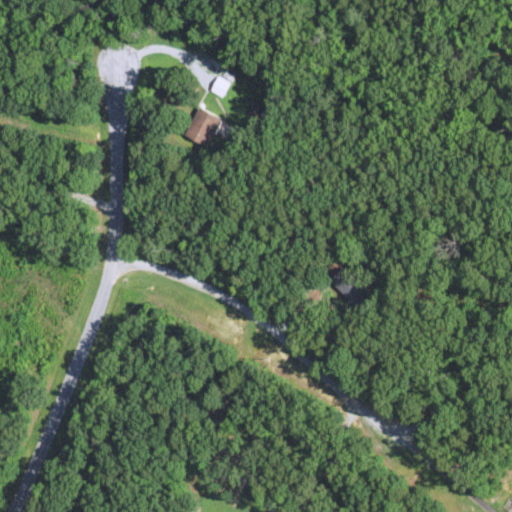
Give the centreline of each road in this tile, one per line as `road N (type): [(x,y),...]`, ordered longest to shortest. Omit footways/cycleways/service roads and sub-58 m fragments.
road 1 (residential): [(9,511),(64,402),(113,257),(106,60)]
road 2 (residential): [(498,511),(264,325),(183,279),(113,257)]
